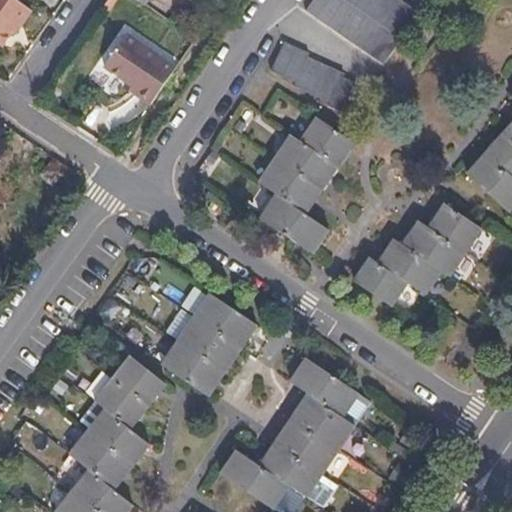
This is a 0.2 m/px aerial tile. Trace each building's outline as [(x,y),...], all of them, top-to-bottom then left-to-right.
[(0,0),(0,42),(2,43),(18,20),(21,23),(31,8),(19,0),(0,0)] [(395,0),(313,0),(305,11),(383,66),(418,15),(395,0)] [(135,98),(151,109),(177,72),(128,39),(105,71),(130,89),(138,94),(135,98)] [(284,44),(271,72),(295,83),(293,87),(330,104),(329,107),(341,112),(354,85),(342,80),(344,76),(306,59),(308,55),(284,44)] [(138,94),(130,89),(127,93),(135,98),(138,94)] [(316,119),(301,141),(339,166),(353,144),(316,119)] [(511,176),(511,137),(506,132),(487,154),(511,176)] [(293,135),(277,160),(322,190),(339,166),(301,141),(293,135)] [(511,210),(511,176),(487,154),(468,176),(510,213),(511,210)] [(54,182),(65,166),(52,157),(42,172),(54,182)] [(260,184),(277,196),(305,216),(322,190),(277,160),(260,184)] [(305,216),(277,196),(260,220),(313,255),(329,231),(305,216)] [(445,205),(430,228),(467,253),(482,229),(445,205)] [(467,253),(430,228),(419,221),(402,246),(441,271),(451,278),(467,253)] [(441,271),(402,246),(395,241),(378,265),(407,284),(425,296),(441,271)] [(407,284),(378,265),(370,260),(354,283),(391,308),(407,284)] [(209,295),(194,318),(241,350),(256,327),(209,295)] [(241,350),(194,318),(178,342),(224,374),(241,350)] [(224,374),(178,342),(162,366),(208,397),(224,374)] [(131,358),(113,380),(148,407),(165,385),(131,358)] [(291,384),(308,395),(342,419),(358,395),(307,360),(291,384)] [(148,407),(113,380),(95,402),(105,411),(129,430),(148,407)] [(342,419),(308,395),(291,419),(339,452),(355,427),(342,419)] [(371,404),(358,395),(342,419),(355,427),(371,404)] [(129,430),(105,411),(88,432),(132,467),(149,446),(129,430)] [(339,452),(291,419),(275,443),(323,475),(339,452)] [(132,467),(88,432),(69,455),(89,471),(113,491),(132,467)] [(323,475),(275,443),(259,466),(288,486),(306,499),(323,475)] [(273,509),(288,486),(259,466),(237,451),(221,475),(273,509)] [(128,511),(133,506),(113,491),(89,471),(72,493),(95,511),(128,511)] [(297,511),(306,499),(288,486),(273,509),(276,511),(297,511)] [(95,511),(72,493),(56,511),(95,511)]
